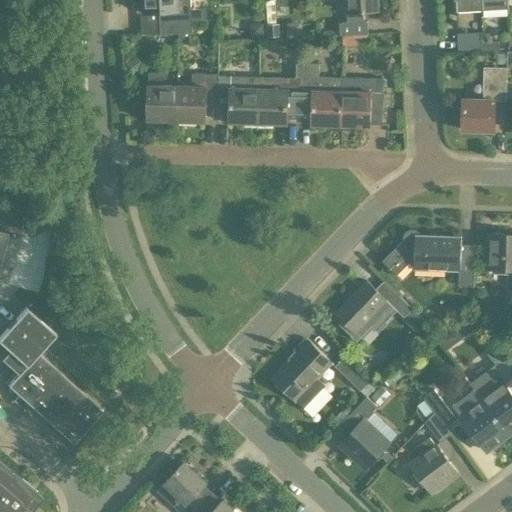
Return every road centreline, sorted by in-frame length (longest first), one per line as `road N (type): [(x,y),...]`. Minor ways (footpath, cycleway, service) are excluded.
road 1 (residential): [(425,171),(102,159)]
road 2 (residential): [(207,389),(390,196),(425,171)]
road 3 (residential): [(207,389),(187,380),(111,238),(102,159)]
road 4 (residential): [(337,511),(207,389)]
road 5 (residential): [(425,171),(418,0)]
road 6 (residential): [(93,511),(207,389)]
road 7 (residential): [(102,159),(95,0)]
